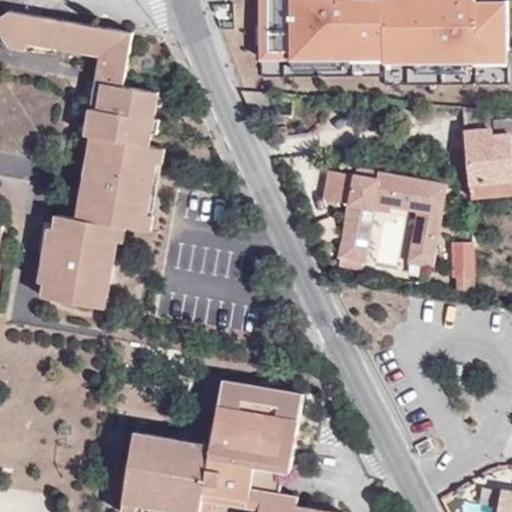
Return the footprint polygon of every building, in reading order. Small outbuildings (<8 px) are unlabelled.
[(262,0),(263,45),(285,45),(285,58),(294,58),(345,58),(354,58),(354,50),(408,49),(408,60),(418,60),(469,60),(478,60),(478,53),(510,52),(509,0),(262,0)] [(141,130),(144,114),(156,116),(159,91),(125,85),(134,32),(9,11),(0,16),(0,29),(6,38),(27,42),(102,55),(106,56),(102,80),(121,84),(117,111),(92,107),(86,134),(91,135),(96,136),(82,217),(77,216),(58,212),(56,227),(47,280),(45,294),(97,304),(99,290),(108,292),(119,239),(124,240),(127,225),(136,226),(138,212),(149,213),(157,161),(147,159),(149,146),(152,132),(141,130)] [(12,47),(27,50),(27,42),(6,38),(12,47)] [(263,58),(285,58),(285,45),(263,45),(263,58)] [(354,58),(354,61),(408,60),(408,49),(354,50),(354,58)] [(510,63),(510,52),(478,53),(478,60),(478,63),(510,63)] [(102,55),(92,107),(117,111),(121,84),(102,80),(106,56),(102,55)] [(294,58),(294,70),(345,69),(345,58),(294,58)] [(418,60),(418,72),(469,71),(469,60),(418,60)] [(269,91),(241,88),(251,112),(267,113),(269,91)] [(511,108),(464,105),(471,184),(511,180),(511,108)] [(158,132),(161,117),(156,116),(144,114),(141,130),(152,132),(158,132)] [(91,135),(77,216),(82,217),(96,136),(91,135)] [(163,162),(165,148),(149,146),(147,159),(157,161),(163,162)] [(414,209),(405,257),(426,262),(442,183),(352,166),(351,173),(324,168),(318,197),(345,201),(335,254),(359,258),(368,204),(387,208),(388,204),(414,209)] [(511,194),(511,180),(471,184),(472,198),(511,194)] [(151,229),(154,214),(149,213),(138,212),(136,226),(151,229)] [(48,227),(39,279),(47,280),(56,227),(48,227)] [(453,290),(468,290),(468,242),(449,241),(448,275),(453,278),(453,290)] [(97,304),(106,306),(108,292),(99,290),(97,304)] [(204,492),(246,499),(244,506),(260,508),(259,511),(343,511),(298,503),(299,494),(280,491),(284,468),(291,470),(304,393),(224,379),(212,444),(137,430),(123,511),(125,511),(199,511),(203,499),(204,492)] [(511,511),(511,489),(505,488),(499,511),(511,511)] [(244,506),(246,499),(204,492),(203,499),(244,506)]
